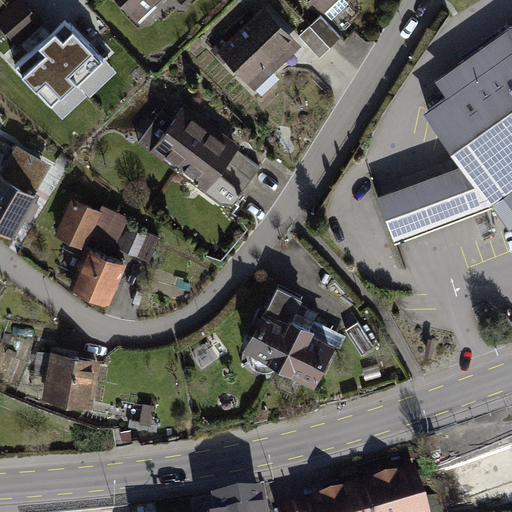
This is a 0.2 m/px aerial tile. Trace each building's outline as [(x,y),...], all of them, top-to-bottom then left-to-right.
[(0,21),(9,30),(30,10),(20,0),(16,0),(0,15),(0,21)] [(126,0),(130,3),(127,6),(140,20),(157,4),(154,1),(154,0),(126,0)] [(314,0),(332,17),(349,1),(347,0),(314,0)] [(41,20),(30,10),(9,30),(19,41),(41,20)] [(292,42),(261,11),(223,47),(228,52),(243,68),(243,69),(256,83),(271,69),(267,65),(292,42)] [(320,15),(310,25),(330,46),(341,36),(320,15)] [(39,42),(76,80),(78,82),(103,57),(65,17),(39,42)] [(330,46),(310,25),(299,35),(320,57),(330,46)] [(511,25),(511,26),(459,63),(471,79),(428,109),(465,161),(474,175),(508,152),(511,151),(511,25)] [(76,80),(39,42),(15,65),(52,103),(76,80)] [(221,58),(228,52),(223,47),(219,43),(213,49),(221,58)] [(181,165),(209,128),(201,122),(199,125),(192,120),(194,117),(182,107),(174,118),(162,109),(138,140),(162,158),(166,154),(181,165)] [(217,134),(209,128),(181,165),(215,191),(225,178),(218,172),(236,148),(224,139),(221,143),(214,137),(217,134)] [(30,185),(42,162),(20,150),(18,153),(16,152),(18,149),(15,147),(0,174),(0,224),(13,231),(34,193),(26,189),(28,184),(30,185)] [(260,166),(236,148),(218,172),(225,178),(242,190),(260,166)] [(474,175),(484,189),(500,177),(507,187),(511,183),(511,151),(508,152),(474,175)] [(484,189),(474,175),(465,161),(378,194),(395,237),(491,199),(484,189)] [(492,198),(505,218),(511,213),(511,183),(507,187),(500,177),(484,189),(491,199),(492,198)] [(74,199),(59,232),(83,243),(89,230),(98,210),(74,199)] [(131,228),(132,226),(98,210),(89,230),(123,245),(131,228)] [(493,234),(488,220),(478,223),(483,237),(493,234)] [(149,259),(159,236),(145,230),(144,234),(131,228),(123,245),(136,251),(135,253),(149,259)] [(73,284),(108,299),(124,261),(89,247),(73,284)] [(280,360),(303,314),(295,310),(301,296),(278,284),(264,311),(265,312),(248,344),(253,346),(252,350),(252,355),(255,361),(258,364),(264,365),(269,365),(273,363),(276,358),(280,360)] [(303,314),(280,360),(313,376),(329,344),(307,333),(314,319),(303,314)] [(52,360),(47,392),(89,400),(96,360),(69,355),(70,349),(55,345),(53,355),(38,352),(37,358),(52,360)] [(154,405),(136,402),(133,418),(130,417),(129,424),(157,429),(158,423),(151,421),(154,405)] [(511,432),(440,452),(453,503),(495,492),(498,504),(511,500),(511,432)] [(423,511),(412,474),(283,511),(423,511)] [(262,511),(260,496),(217,502),(218,511),(262,511)]
